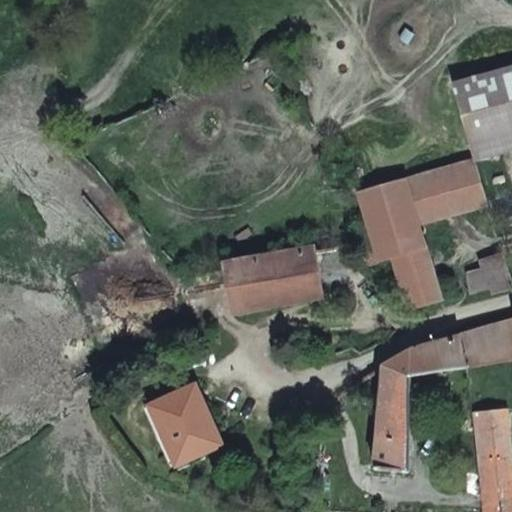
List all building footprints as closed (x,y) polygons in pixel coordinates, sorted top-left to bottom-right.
[(511,58),(450,75),(468,141),(511,129),(511,58)] [(472,156),(400,175),(412,221),(484,201),(472,156)] [(371,249),(360,252),(362,263),(383,259),(397,307),(432,297),(412,221),(400,175),(356,187),(371,249)] [(225,255),(226,267),(231,304),(235,304),(338,289),(332,241),(312,243),(309,242),(225,255)] [(505,286),(497,250),(475,256),(476,263),(456,268),(461,289),(482,283),(493,290),(505,286)] [(511,313),(474,326),(465,329),(472,361),(511,354),(511,313)] [(425,342),(417,345),(415,369),(422,368),(424,369),(472,361),(465,329),(425,342)] [(389,355),(386,376),(388,375),(415,380),(415,369),(417,345),(389,355)] [(386,376),(371,464),(406,467),(424,369),(422,368),(415,369),(415,380),(388,375),(386,376)] [(225,439),(194,384),(152,405),(181,461),(225,439)] [(511,401),(480,403),(483,449),(484,449),(511,447),(511,401)] [(483,449),(487,511),(511,511),(511,447),(484,449),(483,449)]
